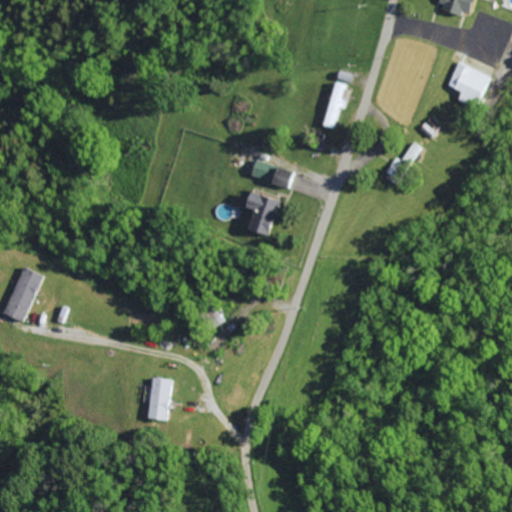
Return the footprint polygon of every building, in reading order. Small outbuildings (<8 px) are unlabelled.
[(476,15),(479,0),(445,0),(443,7),(476,15)] [(496,74),(463,61),(453,85),(468,91),(464,100),(482,107),(496,74)] [(401,181),(411,164),(414,166),(425,147),(416,142),(405,161),(399,157),(389,175),(401,181)] [(297,172),(258,160),(253,176),(292,188),(297,172)] [(259,210),(252,229),(272,235),(284,200),(257,191),(252,207),(259,210)] [(49,275),(29,266),(8,313),(28,322),(49,275)] [(175,379),(156,377),(152,418),(171,420),(175,379)]
